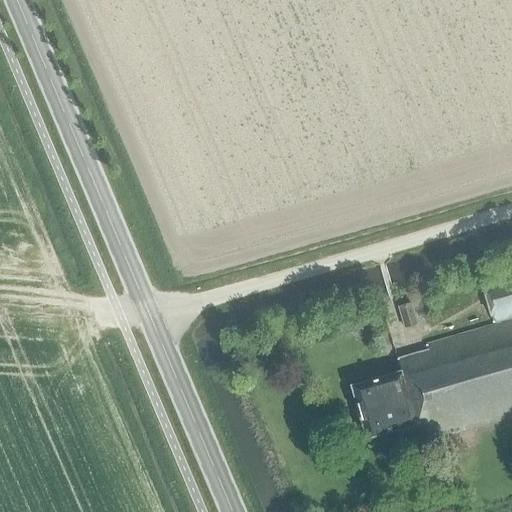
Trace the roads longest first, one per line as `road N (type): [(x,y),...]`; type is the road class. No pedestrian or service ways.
road 1 (primary): [(228,511),(12,0)]
road 2 (unknown): [(152,333),(511,213)]
